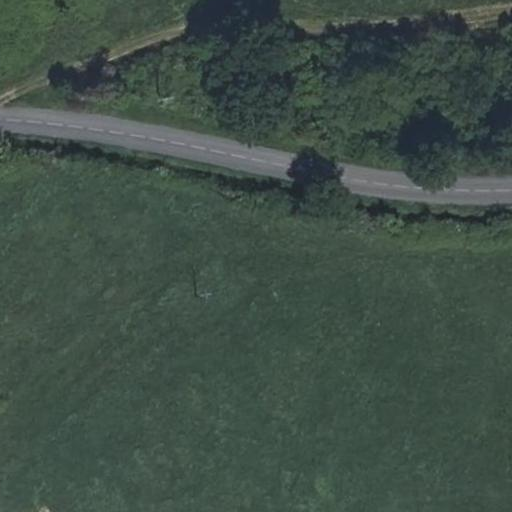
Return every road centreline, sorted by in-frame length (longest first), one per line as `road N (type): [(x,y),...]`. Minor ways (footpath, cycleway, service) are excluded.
road 1 (track): [(0,106),(24,87),(142,42),(227,26),(388,29),(511,6)]
road 2 (tertiary): [(0,118),(175,137),(339,177),(511,189)]
